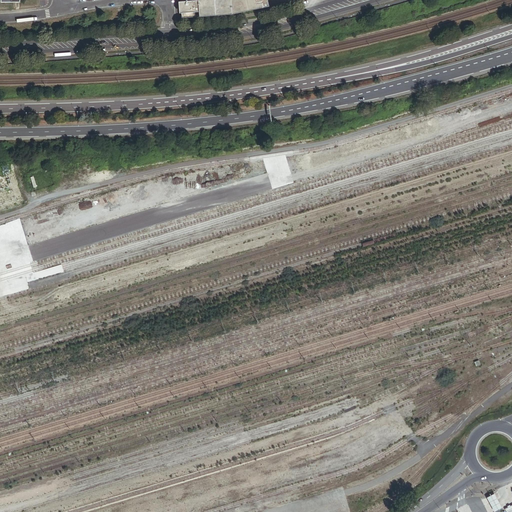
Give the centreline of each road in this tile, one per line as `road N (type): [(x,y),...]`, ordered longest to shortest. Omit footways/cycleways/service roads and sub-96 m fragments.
road 1 (primary): [(0,132),(264,115),(511,54)]
road 2 (unknown): [(0,56),(247,41),(393,0)]
road 3 (primary): [(378,70),(183,101),(0,108)]
road 4 (tertiary): [(341,0),(260,22),(170,31)]
road 5 (tertiary): [(170,31),(0,43)]
road 6 (trunk): [(511,27),(378,70)]
road 7 (primary): [(511,35),(378,70)]
